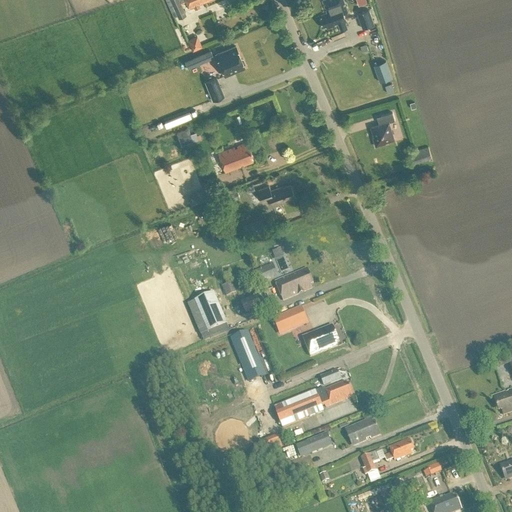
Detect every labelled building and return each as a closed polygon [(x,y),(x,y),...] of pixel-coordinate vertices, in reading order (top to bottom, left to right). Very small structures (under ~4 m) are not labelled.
[(181,5),(185,3),(187,8),(208,0),(166,0),(174,18),(178,17),(179,19),(186,17),(181,5)] [(340,33),(346,30),(344,24),(345,22),(340,9),(320,16),(321,19),(319,20),(322,28),(325,27),(326,30),(337,26),(340,33)] [(369,10),(358,14),(363,28),(374,24),(369,10)] [(200,34),(189,38),(194,50),(205,46),(200,34)] [(215,54),(223,74),(224,76),(244,68),(243,65),(244,63),(243,60),(241,59),(235,46),(215,54)] [(187,69),(198,64),(195,57),(184,62),(187,69)] [(374,65),(380,82),(393,78),(386,61),(374,65)] [(224,96),(216,78),(205,82),(212,101),(224,96)] [(258,84),(229,95),(231,101),(260,90),(258,84)] [(393,123),(390,115),(379,118),(381,126),(369,129),(372,139),(371,139),(373,148),(383,145),(383,144),(392,142),(387,124),(393,123)] [(189,128),(177,133),(179,138),(191,134),(189,128)] [(179,139),(182,146),(199,140),(197,133),(179,139)] [(224,172),(252,162),(250,156),(252,155),(247,141),(217,152),(224,172)] [(413,164),(432,158),(428,147),(409,153),(413,164)] [(202,202),(223,193),(222,189),(219,182),(197,190),(202,202)] [(287,198),(295,195),(291,183),(279,188),(278,187),(271,190),(269,185),(259,189),(263,202),(270,199),(272,205),(287,200),(287,198)] [(224,195),(234,191),(231,185),(222,189),(223,193),(224,195)] [(263,218),(245,225),(249,236),(267,230),(263,218)] [(272,265),(253,273),(258,284),(277,276),(272,265)] [(309,285),(312,283),(306,269),(274,282),(282,302),(311,290),(309,285)] [(227,285),(221,287),(226,298),(232,295),(227,285)] [(227,325),(214,294),(188,305),(201,337),(202,336),(204,343),(229,332),(227,326),(227,325)] [(247,312),(263,307),(259,294),(243,300),(247,312)] [(273,320),(276,328),(305,316),(301,308),(273,320)] [(336,343),(339,342),(333,327),(312,335),(303,338),(304,341),(311,357),(326,351),(326,350),(328,349),(329,350),(337,347),(336,343)] [(253,381),(269,376),(253,330),(237,336),(253,381)] [(333,385),(339,382),(336,374),(329,377),(333,385)] [(211,380),(204,383),(207,392),(215,389),(211,380)] [(315,396),(314,393),(274,409),(282,430),(322,414),(320,410),(325,408),(325,409),(354,398),(349,385),(347,386),(346,383),(315,396)] [(502,416),(511,412),(511,391),(493,398),(498,412),(500,411),(502,416)] [(360,446),(381,437),(375,423),(372,425),(371,422),(353,430),(360,446)] [(291,429),(276,436),(280,446),(296,440),(291,429)] [(332,447),(328,435),(295,447),(300,460),(332,447)] [(389,448),(392,455),(384,458),(387,464),(394,461),(395,462),(411,455),(410,452),(413,450),(409,440),(389,448)] [(379,462),(376,453),(361,459),(365,470),(363,471),(365,477),(368,475),(376,472),(374,466),(373,464),(379,462)] [(511,463),(500,468),(505,483),(511,480),(511,463)] [(423,473),(419,474),(423,485),(427,484),(423,473)] [(320,476),(323,484),(329,481),(326,474),(320,476)] [(431,511),(455,511),(461,510),(456,497),(454,498),(453,496),(445,499),(444,496),(428,502),(431,511)]
